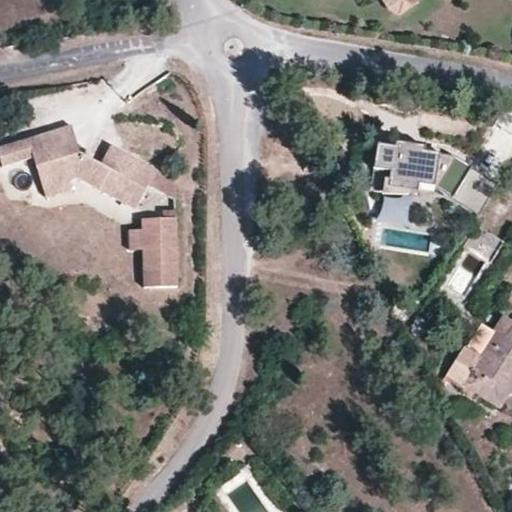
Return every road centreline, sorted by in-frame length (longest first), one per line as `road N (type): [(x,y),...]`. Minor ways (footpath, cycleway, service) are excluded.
road 1 (residential): [(140,511),(217,407),(228,366),(233,47)]
road 2 (residential): [(511,85),(302,47),(233,47)]
road 3 (residential): [(233,47),(163,44),(0,70)]
